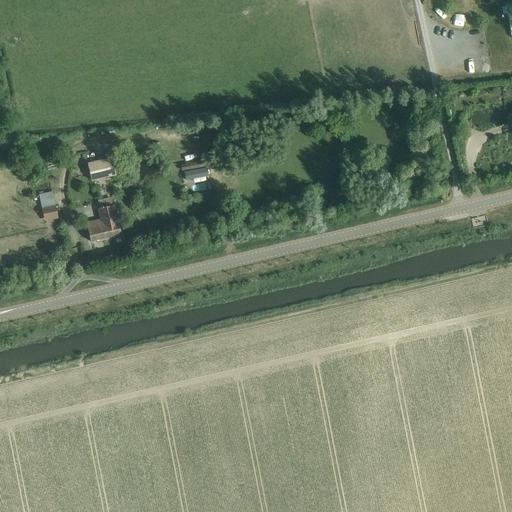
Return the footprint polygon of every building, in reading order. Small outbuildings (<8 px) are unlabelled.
[(470,23),(479,22),(478,11),(468,13),(470,23)] [(78,145),(90,145),(89,135),(78,135),(78,145)] [(88,164),(92,180),(115,175),(111,158),(88,164)] [(202,174),(200,167),(184,170),(185,177),(181,178),(183,184),(205,180),(204,173),(202,174)] [(52,193),(40,196),(44,217),(57,214),(52,193)] [(114,206),(113,206),(111,198),(97,201),(99,209),(98,209),(101,219),(86,222),(91,242),(121,235),(114,206)]
